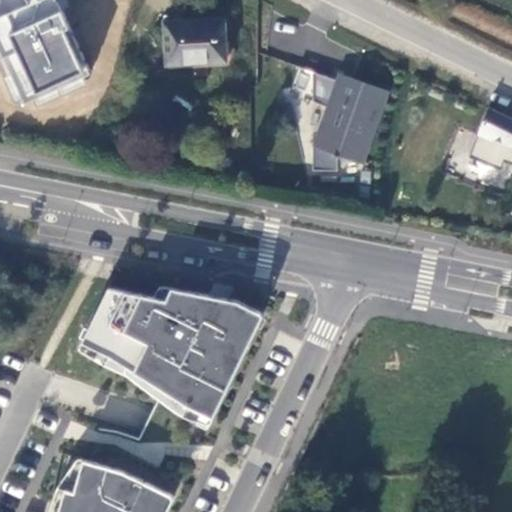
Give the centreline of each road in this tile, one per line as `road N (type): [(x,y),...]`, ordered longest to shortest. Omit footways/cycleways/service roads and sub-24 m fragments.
road 1 (secondary): [(422,261),(154,209),(77,207)]
road 2 (secondary): [(77,207),(155,235),(360,275)]
road 3 (residential): [(360,275),(240,511)]
road 4 (residential): [(511,85),(342,0)]
road 5 (secondary): [(360,275),(511,305)]
